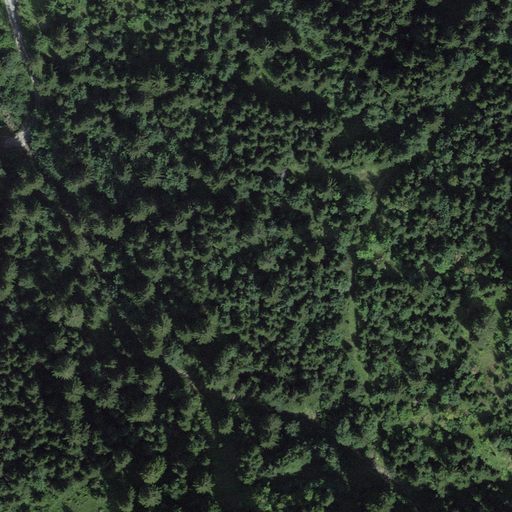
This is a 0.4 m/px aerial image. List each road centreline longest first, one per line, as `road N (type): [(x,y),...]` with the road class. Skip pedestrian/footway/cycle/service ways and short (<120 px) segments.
road 1 (track): [(143,511),(253,475),(346,467),(372,448),(376,424),(356,299),(379,215),(398,174),(511,42)]
road 2 (track): [(7,0),(38,97),(34,126),(23,138),(0,142)]
